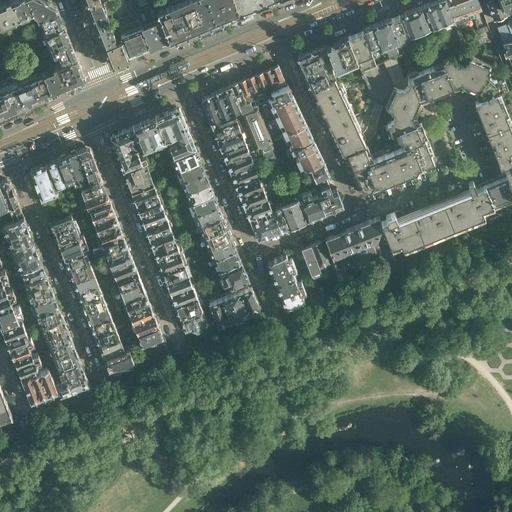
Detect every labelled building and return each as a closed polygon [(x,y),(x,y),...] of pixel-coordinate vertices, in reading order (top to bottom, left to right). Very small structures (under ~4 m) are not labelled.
[(20,16),(13,0),(11,0),(0,5),(9,24),(16,21),(15,18),(20,16)] [(33,11),(28,0),(13,0),(20,16),(21,19),(29,15),(28,13),(33,11)] [(59,11),(56,3),(55,3),(49,0),(28,0),(33,11),(34,13),(37,15),(39,19),(59,11)] [(110,20),(102,0),(100,0),(89,5),(97,25),(110,20)] [(170,42),(157,10),(152,0),(130,0),(139,20),(152,50),(153,49),(151,44),(160,41),(162,45),(170,42)] [(205,28),(193,0),(181,0),(180,1),(193,32),(205,28)] [(216,23),(206,0),(193,0),(205,28),(216,23)] [(228,18),(220,0),(206,0),(216,23),(228,18)] [(239,13),(233,0),(220,0),(228,18),(239,13)] [(233,0),(239,13),(251,8),(247,0),(233,0)] [(263,3),(261,0),(247,0),(251,8),(263,3)] [(455,24),(455,23),(445,0),(436,0),(433,1),(441,23),(446,21),(448,27),(455,24)] [(459,14),(454,0),(445,0),(455,23),(463,20),(461,14),(459,14)] [(473,10),(470,2),(468,3),(467,0),(454,0),(459,14),(461,14),(463,20),(464,21),(469,19),(466,13),(471,11),(473,10)] [(481,7),(477,0),(467,0),(468,3),(470,2),(473,10),(471,11),(470,13),(472,18),(478,16),(476,9),(481,7)] [(501,6),(499,0),(486,0),(494,18),(506,14),(503,5),(501,6)] [(511,0),(499,0),(501,6),(503,5),(506,14),(510,22),(508,23),(508,24),(511,22),(511,0)] [(193,32),(180,1),(168,6),(182,37),(193,32)] [(441,23),(433,1),(422,5),(430,27),(441,23)] [(9,24),(0,5),(0,4),(0,24),(0,25),(1,27),(9,24)] [(430,27),(422,5),(407,11),(415,33),(430,27)] [(182,37),(168,6),(157,10),(170,42),(182,37)] [(64,24),(59,11),(39,19),(42,27),(45,25),(47,30),(64,24)] [(415,33),(407,11),(397,15),(391,18),(391,17),(381,21),(393,51),(397,49),(394,43),(400,41),(406,39),(408,38),(411,44),(414,43),(411,34),(415,33)] [(123,39),(119,28),(114,30),(110,20),(97,25),(105,46),(123,39)] [(152,50),(139,20),(119,28),(123,39),(105,46),(112,64),(115,65),(131,59),(131,58),(152,50)] [(393,51),(381,21),(371,25),(380,49),(386,46),(389,52),(393,51)] [(511,22),(508,24),(498,28),(504,43),(503,43),(511,64),(511,22)] [(64,24),(47,30),(45,31),(52,46),(70,39),(64,24)] [(380,49),(371,25),(363,28),(363,29),(355,32),(351,34),(348,35),(337,39),(346,63),(357,59),(357,58),(363,56),(372,53),(372,52),(380,49)] [(31,41),(29,37),(16,43),(18,47),(31,41)] [(77,57),(70,39),(52,46),(54,52),(58,51),(60,55),(68,59),(68,60),(77,57)] [(346,63),(337,39),(326,44),(331,56),(335,68),(346,63)] [(34,48),(33,46),(31,41),(18,47),(17,47),(20,54),(34,48)] [(5,52),(17,47),(18,47),(16,43),(3,48),(5,52)] [(42,50),(37,44),(33,46),(34,48),(36,53),(42,50)] [(331,56),(326,44),(316,48),(321,59),(327,57),(331,56)] [(20,54),(17,47),(5,52),(3,53),(6,60),(20,54)] [(329,64),(328,61),(327,57),(321,59),(316,48),(307,52),(316,75),(326,71),(325,71),(324,66),(329,64)] [(316,75),(307,52),(298,56),(297,59),(307,80),(316,75)] [(452,86),(444,64),(434,68),(433,65),(429,67),(424,55),(416,59),(422,70),(420,71),(404,77),(406,83),(403,90),(412,95),(413,94),(419,100),(426,97),(428,96),(429,95),(433,94),(452,86)] [(84,75),(77,57),(68,60),(68,59),(59,63),(68,85),(83,79),(84,75)] [(398,62),(396,57),(383,61),(386,67),(398,62)] [(469,86),(480,62),(469,57),(468,61),(466,61),(464,64),(458,64),(457,61),(455,61),(453,57),(443,62),(444,64),(452,86),(460,84),(463,84),(469,86)] [(400,67),(399,65),(398,62),(386,67),(388,72),(400,67)] [(505,88),(501,78),(497,79),(496,77),(493,79),(489,74),(490,71),(488,70),(490,66),(480,62),(469,86),(476,89),(478,91),(480,98),(499,90),(499,91),(505,88)] [(68,85),(59,63),(54,65),(56,68),(44,73),(52,92),(68,85)] [(286,85),(278,64),(271,67),(279,88),(286,85)] [(279,88),(271,67),(263,70),(269,85),(272,91),(279,88)] [(402,72),(400,67),(388,72),(390,77),(402,72)] [(334,77),(335,77),(332,68),(326,71),(316,75),(307,80),(311,88),(330,79),(334,77)] [(269,85),(263,70),(256,73),(265,94),(269,92),(267,86),(269,85)] [(404,77),(402,72),(390,77),(392,82),(404,77)] [(52,92),(44,73),(38,75),(37,73),(29,76),(38,97),(52,92)] [(265,95),(265,94),(256,73),(246,78),(252,93),(255,100),(265,95)] [(38,97),(29,76),(21,79),(22,82),(16,85),(24,103),(38,97)] [(366,144),(360,133),(357,126),(361,124),(362,119),(345,82),(340,84),(336,76),(335,77),(334,77),(330,79),(311,88),(330,128),(342,153),(366,144)] [(406,83),(404,77),(392,82),(393,86),(396,87),(403,90),(406,83)] [(254,106),(249,94),(252,93),(246,78),(239,81),(247,101),(239,105),(241,108),(242,111),(254,106)] [(247,101),(239,81),(231,84),(239,105),(247,101)] [(24,103),(16,85),(11,87),(9,84),(1,87),(10,109),(24,103)] [(241,108),(239,105),(231,84),(211,93),(221,117),(222,120),(238,113),(237,110),(241,108)] [(284,169),(265,123),(259,108),(271,103),(292,94),(288,84),(286,85),(279,88),(272,91),(270,92),(272,96),(256,103),(257,105),(254,106),(242,111),(251,133),(253,137),(268,175),(284,169)] [(0,113),(10,109),(1,87),(0,88),(0,113)] [(425,132),(424,129),(421,122),(415,124),(412,115),(416,108),(419,100),(413,94),(412,95),(403,90),(396,87),(391,97),(387,107),(385,106),(381,108),(379,108),(384,121),(390,118),(391,120),(390,120),(391,122),(387,123),(391,134),(396,132),(400,142),(398,143),(409,172),(419,169),(418,166),(422,164),(423,167),(437,161),(427,137),(424,138),(422,133),(425,132)] [(511,121),(499,91),(499,90),(480,98),(474,100),(480,116),(483,115),(485,119),(482,120),(486,131),(511,121)] [(221,117),(211,93),(203,96),(202,99),(202,100),(210,121),(213,127),(218,125),(216,119),(221,117)] [(277,109),(296,101),(292,94),(271,103),(273,107),(276,106),(277,109)] [(278,118),(299,109),(296,101),(277,109),(278,112),(276,113),(278,118)] [(186,125),(184,118),(180,108),(179,108),(177,107),(167,111),(176,133),(179,140),(191,135),(188,129),(188,128),(186,125)] [(284,124),(303,116),(299,109),(278,118),(279,121),(282,120),(284,124)] [(176,133),(167,111),(155,116),(164,138),(176,133)] [(164,138),(155,116),(144,121),(153,143),(164,138)] [(284,132),(306,123),(303,116),(284,124),(285,126),(282,128),(284,132)] [(241,129),(236,117),(218,125),(213,127),(217,138),(241,129)] [(153,143),(144,121),(132,126),(140,144),(141,148),(153,143)] [(511,137),(511,122),(511,121),(486,131),(491,141),(493,140),(495,145),(511,137)] [(290,138),(309,130),(306,123),(284,132),(286,136),(289,134),(290,138)] [(140,144),(132,126),(122,130),(131,152),(136,150),(134,147),(140,144)] [(246,140),(241,129),(217,138),(222,149),(246,140)] [(131,152),(122,130),(112,134),(112,135),(111,137),(119,157),(131,152)] [(291,147),(313,138),(309,130),(290,138),(292,142),(289,143),(291,147)] [(195,146),(191,136),(191,135),(179,140),(170,144),(174,155),(195,147),(195,146)] [(469,223),(475,221),(474,217),(478,216),(483,214),(483,211),(484,210),(489,213),(492,208),(496,206),(501,208),(503,203),(507,202),(511,204),(511,203),(511,137),(495,145),(493,146),(494,149),(494,150),(503,174),(475,185),(473,179),(469,181),(468,183),(471,190),(468,191),(453,197),(452,194),(412,210),(413,213),(403,217),(403,218),(400,219),(397,217),(394,211),(386,214),(386,216),(386,218),(381,220),(394,253),(469,223)] [(297,153),(316,145),(313,138),(291,147),(293,151),(295,150),(297,153)] [(250,151),(246,140),(222,149),(226,160),(250,151)] [(388,181),(376,152),(371,154),(367,143),(366,144),(342,153),(346,164),(349,163),(360,192),(374,187),(373,184),(377,183),(378,185),(388,181)] [(409,172),(398,143),(388,147),(387,143),(384,144),(385,148),(376,152),(388,181),(397,177),(396,175),(399,174),(400,176),(409,172)] [(99,173),(96,165),(93,155),(90,147),(86,145),(78,149),(86,169),(92,184),(102,180),(100,173),(99,173)] [(298,162),(320,153),(316,145),(297,153),(298,156),(295,157),(298,162)] [(195,147),(174,155),(173,156),(178,167),(200,158),(195,147)] [(86,169),(78,149),(68,153),(82,188),(92,184),(86,169)] [(147,159),(145,156),(140,158),(137,150),(136,150),(131,152),(119,157),(123,169),(145,160),(147,159)] [(255,162),(250,151),(226,160),(231,172),(255,162)] [(82,188),(68,153),(58,157),(65,177),(70,175),(76,190),(80,189),(82,188)] [(310,166),(323,160),(320,153),(298,162),(299,165),(302,164),(304,168),(310,166)] [(67,182),(65,177),(58,157),(30,169),(42,198),(44,202),(52,199),(51,195),(58,192),(56,186),(67,182)] [(204,169),(200,158),(178,167),(182,178),(204,169)] [(154,182),(145,160),(123,169),(124,169),(123,169),(132,191),(154,182)] [(330,174),(323,160),(310,166),(316,179),(325,176),(330,174)] [(259,173),(255,162),(231,172),(235,183),(258,174),(259,173)] [(209,181),(204,169),(182,178),(187,190),(209,181)] [(262,185),(258,174),(235,183),(240,194),(262,185)] [(343,204),(336,187),(335,187),(331,189),(328,183),(325,176),(316,179),(321,192),(317,194),(325,212),(343,205),(343,204)] [(24,216),(9,179),(9,177),(0,180),(0,184),(9,206),(14,220),(24,216)] [(110,201),(102,180),(92,184),(82,188),(80,189),(86,204),(77,208),(79,213),(89,209),(110,201)] [(209,180),(209,181),(187,190),(191,201),(213,192),(213,191),(209,180)] [(158,193),(154,182),(132,191),(136,202),(158,193)] [(9,206),(0,184),(0,207),(1,207),(2,209),(9,206)] [(267,196),(262,185),(240,194),(245,205),(267,196)] [(325,212),(317,194),(313,196),(310,190),(306,192),(316,215),(325,212)] [(218,203),(213,192),(191,201),(195,212),(218,203)] [(316,215),(306,192),(302,193),(305,199),(299,201),(307,219),(316,215)] [(162,205),(158,193),(136,202),(141,213),(162,205)] [(271,207),(267,196),(245,205),(249,216),(254,214),(260,212),(265,210),(269,208),(271,207)] [(307,219),(299,201),(298,197),(288,201),(297,223),(307,219)] [(114,212),(110,201),(89,209),(93,220),(114,212)] [(297,223),(288,201),(280,204),(289,226),(297,223)] [(222,214),(218,203),(195,212),(200,223),(222,214)] [(289,226),(280,204),(275,206),(277,210),(274,211),(281,229),(289,226)] [(167,216),(162,205),(141,213),(145,224),(167,216)] [(281,229),(274,211),(271,213),(269,208),(265,210),(274,232),(281,229)] [(274,232),(265,210),(260,212),(262,216),(256,219),(254,214),(249,216),(258,238),(274,232)] [(119,223),(114,212),(93,220),(98,231),(119,223)] [(74,224),(70,214),(51,222),(55,232),(74,224)] [(227,225),(222,214),(200,223),(204,234),(227,225)] [(28,228),(24,216),(14,220),(3,224),(7,232),(4,233),(5,236),(28,228)] [(171,227),(167,216),(145,224),(149,236),(171,227)] [(394,253),(381,220),(379,216),(325,237),(325,238),(333,257),(349,251),(352,259),(357,257),(360,264),(371,259),(370,259),(377,256),(382,267),(397,261),(394,253)] [(123,235),(119,223),(98,231),(102,243),(123,235)] [(78,234),(74,224),(55,232),(59,242),(76,235),(78,234)] [(231,236),(230,233),(230,232),(228,229),(227,225),(204,234),(209,245),(231,236)] [(176,238),(171,227),(149,236),(154,247),(176,238)] [(33,239),(28,228),(5,236),(7,240),(9,238),(12,246),(33,239)] [(62,250),(85,241),(84,237),(77,240),(76,235),(59,242),(62,250)] [(127,245),(123,235),(102,243),(92,247),(94,251),(104,247),(107,253),(127,245)] [(236,247),(234,243),(233,240),(231,236),(209,245),(213,257),(236,247)] [(180,250),(176,238),(154,247),(158,258),(180,250)] [(37,249),(33,239),(12,246),(15,254),(13,255),(14,258),(37,249)] [(330,265),(321,240),(320,239),(310,243),(320,269),(323,276),(328,274),(325,266),(330,265)] [(82,252),(81,247),(87,245),(85,241),(62,250),(65,258),(82,252)] [(195,251),(192,242),(186,244),(190,253),(195,251)] [(320,269),(310,243),(309,244),(303,248),(302,247),(301,247),(311,272),(320,269)] [(132,257),(127,245),(107,253),(111,265),(132,257)] [(241,259),(236,247),(213,257),(217,268),(223,266),(241,259)] [(42,261),(37,249),(14,258),(15,261),(18,260),(22,269),(42,261)] [(89,261),(85,250),(82,252),(65,258),(69,269),(89,261)] [(185,261),(180,250),(158,258),(162,269),(185,261)] [(199,260),(195,251),(190,253),(194,263),(199,260)] [(294,263),(292,258),(288,259),(286,253),(267,261),(272,272),(294,263)] [(136,268),(132,257),(111,265),(108,266),(112,277),(116,276),(136,268)] [(245,269),(241,259),(223,266),(225,271),(219,274),(221,279),(245,269)] [(46,273),(42,261),(22,269),(26,281),(46,273)] [(94,272),(89,261),(69,269),(74,280),(94,272)] [(189,272),(185,261),(162,269),(167,281),(189,272)] [(295,275),(293,270),(297,268),(294,263),(272,272),(276,283),(295,275)] [(141,279),(136,268),(116,276),(120,287),(141,279)] [(249,279),(245,269),(221,279),(223,283),(229,281),(231,286),(249,279)] [(98,283),(94,272),(74,280),(78,291),(98,283)] [(193,283),(189,272),(167,281),(171,292),(193,283)] [(51,284),(46,273),(26,281),(24,282),(28,293),(51,284)] [(303,285),(301,279),(297,280),(295,275),(276,283),(281,294),(303,285)] [(145,291),(141,279),(120,287),(125,299),(145,291)] [(102,294),(98,283),(78,291),(82,301),(102,294)] [(198,295),(193,283),(171,292),(176,303),(198,295)] [(55,295),(51,284),(28,293),(32,303),(55,295)] [(0,297),(13,292),(11,288),(6,290),(4,285),(0,287),(0,297)] [(259,304),(252,287),(252,285),(251,285),(241,289),(249,311),(257,308),(259,304)] [(304,298),(302,292),(305,290),(303,285),(281,294),(286,305),(298,300),(299,303),(303,301),(302,299),(304,298)] [(249,311),(241,289),(230,293),(239,315),(249,311)] [(149,302),(145,291),(125,299),(129,310),(149,302)] [(229,319),(220,297),(218,291),(213,293),(216,299),(209,302),(211,306),(208,307),(209,309),(213,319),(214,321),(216,320),(218,323),(229,319)] [(0,307),(11,303),(10,299),(15,297),(13,292),(0,297),(0,307)] [(239,315),(230,293),(220,297),(229,319),(239,315)] [(106,304),(102,294),(82,301),(86,312),(106,304)] [(59,306),(55,295),(32,303),(37,314),(59,306)] [(202,306),(198,295),(176,303),(180,314),(202,306)] [(154,313),(149,302),(129,310),(133,321),(154,313)] [(0,317),(20,310),(18,305),(13,307),(11,303),(0,307),(0,317)] [(111,315),(106,304),(86,312),(90,323),(111,315)] [(63,316),(59,306),(37,314),(41,325),(63,316)] [(208,319),(202,306),(180,314),(185,328),(192,326),(192,328),(195,329),(200,327),(201,324),(200,322),(208,319)] [(18,321),(17,316),(22,314),(20,310),(0,317),(0,322),(2,327),(18,321)] [(158,325),(154,313),(133,321),(138,333),(158,325)] [(115,326),(111,315),(90,323),(95,334),(115,326)] [(68,327),(63,316),(41,325),(45,336),(68,327)] [(26,330),(21,320),(18,321),(2,327),(6,338),(23,332),(26,330)] [(163,336),(158,325),(138,333),(142,344),(148,342),(152,345),(156,343),(157,339),(163,336)] [(119,337),(115,326),(95,334),(99,345),(119,337)] [(72,338),(68,327),(45,336),(50,346),(72,338)] [(10,348),(31,339),(30,334),(25,336),(23,332),(6,338),(10,348)] [(123,348),(119,337),(99,345),(103,356),(104,355),(123,348)] [(76,349),(72,338),(50,346),(54,357),(76,349)] [(30,349),(28,345),(33,343),(31,339),(10,348),(14,356),(30,349)] [(133,359),(130,350),(129,346),(123,348),(104,355),(108,369),(133,359)] [(18,366),(39,357),(37,352),(32,354),(30,349),(14,356),(18,366)] [(80,360),(76,349),(54,357),(58,368),(80,360)] [(37,367),(36,363),(40,361),(39,357),(18,366),(21,374),(30,370),(35,368),(37,367)] [(85,370),(80,360),(58,368),(63,379),(85,370)] [(58,389),(55,382),(50,371),(49,367),(41,370),(49,392),(58,389)] [(49,392),(41,370),(36,372),(35,368),(30,370),(40,396),(49,392)] [(40,396),(30,370),(21,374),(31,398),(31,399),(32,399),(40,396)] [(88,384),(89,381),(89,380),(85,370),(63,379),(55,382),(58,389),(59,391),(60,394),(87,384),(88,384)] [(0,417),(11,413),(3,392),(0,384),(0,417)]
